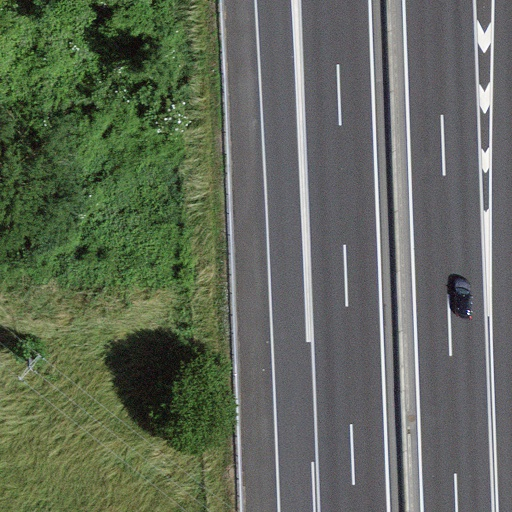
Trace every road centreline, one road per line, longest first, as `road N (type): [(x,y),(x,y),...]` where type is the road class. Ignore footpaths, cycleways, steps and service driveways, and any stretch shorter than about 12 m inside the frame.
road 1 (motorway): [(285,0),(340,511)]
road 2 (motorway): [(472,511),(505,0)]
road 3 (motorway): [(457,511),(438,0)]
road 4 (motorway): [(337,0),(355,511)]
